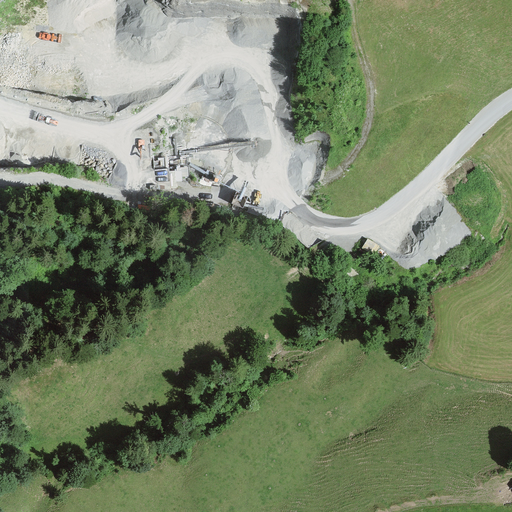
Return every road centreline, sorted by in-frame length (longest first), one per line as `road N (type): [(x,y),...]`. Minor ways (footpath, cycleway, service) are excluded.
road 1 (track): [(288,205),(357,152),(368,120),(349,0)]
road 2 (unclassified): [(511,103),(381,217),(341,231)]
